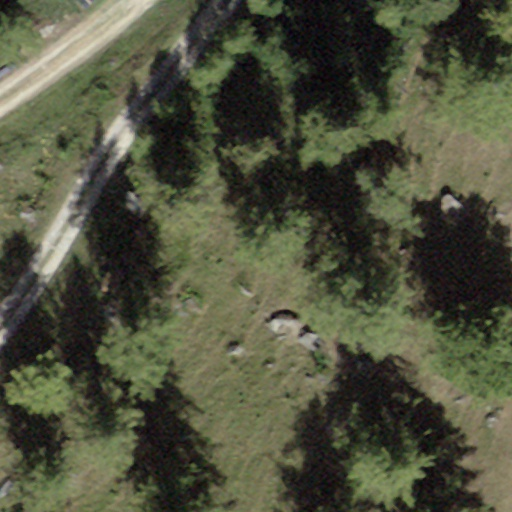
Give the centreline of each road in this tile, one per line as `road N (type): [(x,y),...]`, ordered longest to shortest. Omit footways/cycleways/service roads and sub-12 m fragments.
road 1 (track): [(230,0),(0,328)]
road 2 (track): [(130,0),(105,27),(0,100)]
